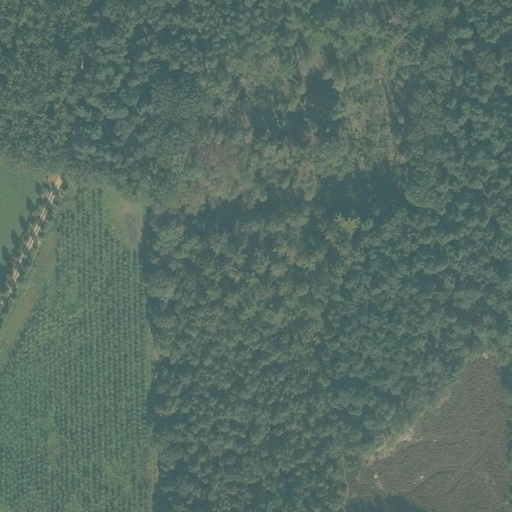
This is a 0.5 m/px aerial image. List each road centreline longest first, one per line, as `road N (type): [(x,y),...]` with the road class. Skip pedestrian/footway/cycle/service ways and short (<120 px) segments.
road 1 (track): [(64,162),(150,182),(158,511)]
road 2 (track): [(105,0),(90,18),(62,170),(0,298)]
